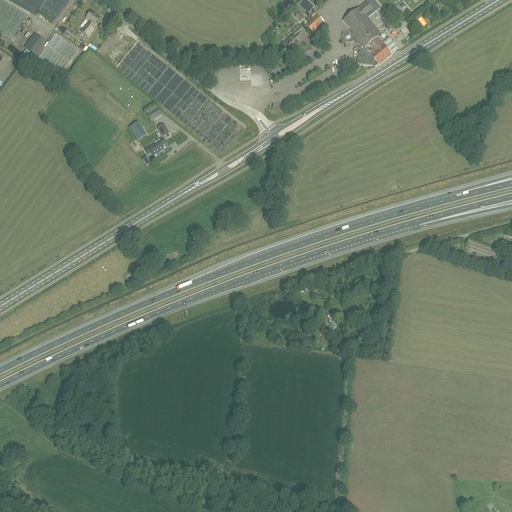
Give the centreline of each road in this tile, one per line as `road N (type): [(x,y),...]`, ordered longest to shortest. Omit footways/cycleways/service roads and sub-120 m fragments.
road 1 (motorway): [(461,195),(234,268),(0,370)]
road 2 (motorway): [(0,385),(237,280),(418,221)]
road 3 (secondary): [(0,307),(187,191)]
road 4 (unclassified): [(272,136),(100,0)]
road 5 (secondary): [(336,98),(500,0)]
